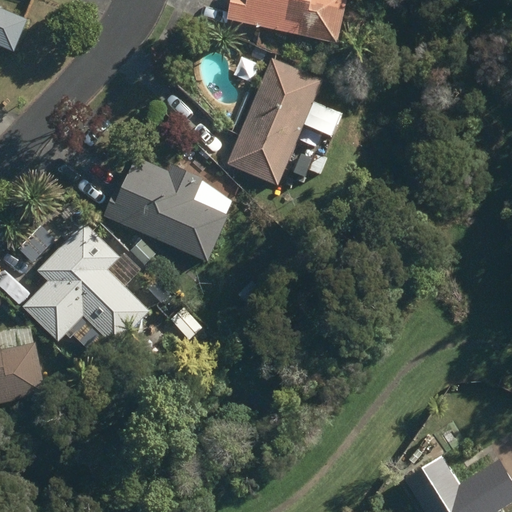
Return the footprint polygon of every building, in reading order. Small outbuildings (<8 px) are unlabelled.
[(232,0),(228,20),(337,47),(348,2),(339,0),(232,0)] [(0,47),(13,53),(27,21),(0,9),(0,47)] [(227,167),(277,188),(322,83),(275,63),(278,57),(242,42),(238,51),(271,65),(227,167)] [(106,219),(208,264),(228,220),(225,218),(231,204),(200,184),(202,181),(170,167),(168,174),(136,160),(122,192),(118,190),(106,219)] [(84,318),(113,349),(150,314),(124,288),(140,273),(123,255),(117,260),(87,228),(39,273),(49,284),(22,309),(56,344),(84,318)] [(267,298),(248,281),(234,297),(254,314),(267,298)] [(199,327),(180,307),(166,321),(184,340),(199,327)] [(0,406),(45,397),(34,346),(1,353),(0,349),(0,406)] [(495,511),(511,501),(511,500),(484,455),(464,467),(461,461),(450,469),(440,454),(405,477),(414,490),(412,492),(424,511),(495,511)]
